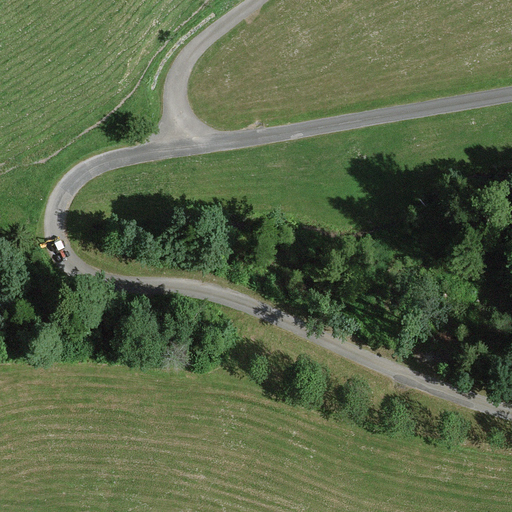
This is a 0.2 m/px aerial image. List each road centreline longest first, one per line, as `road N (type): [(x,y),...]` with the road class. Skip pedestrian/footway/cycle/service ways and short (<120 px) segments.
road 1 (unclassified): [(511,412),(237,301),(88,275),(62,254),(54,217),(75,178),(121,157),(511,94)]
road 2 (track): [(265,0),(198,52),(185,74),(190,144)]
